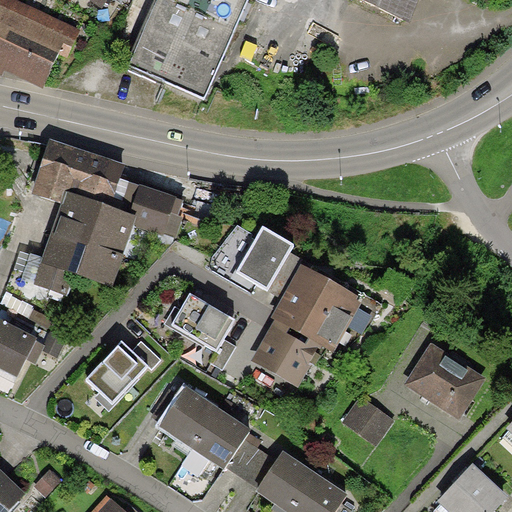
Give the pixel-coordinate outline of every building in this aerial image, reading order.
[(80,30),(15,0),(0,0),(0,75),(3,77),(5,73),(43,90),(58,58),(65,62),(80,30)] [(82,0),(101,11),(108,0),(82,0)] [(156,0),(127,67),(206,101),(249,0),(156,0)] [(354,0),(410,21),(418,0),(354,0)] [(125,166),(50,141),(32,196),(61,206),(34,286),(67,297),(74,277),(112,290),(134,226),(137,218),(130,216),(111,210),(125,166)] [(175,199),(140,186),(130,216),(137,218),(134,226),(163,236),(164,234),(177,238),(184,219),(179,217),(186,197),(177,194),(175,199)] [(294,247),(264,229),(237,274),(267,292),(294,247)] [(358,299),(302,267),(272,320),(275,322),(252,362),(298,388),(322,347),(334,354),(362,305),(357,302),(358,299)] [(190,296),(172,327),(216,353),(235,322),(190,296)] [(0,321),(0,370),(17,379),(37,340),(0,321)] [(161,360),(141,342),(132,352),(149,368),(152,371),(161,360)] [(114,406),(149,368),(132,352),(122,344),(102,366),(101,364),(86,381),(114,406)] [(487,380),(431,344),(404,386),(461,422),(487,380)] [(192,450),(219,409),(186,388),(159,429),(192,450)] [(361,398),(343,423),(377,447),(395,421),(361,398)] [(219,409),(192,450),(225,471),(227,468),(249,434),(251,431),(219,409)] [(281,455),(249,434),(227,468),(259,490),(281,455)] [(256,494),(284,511),(290,511),(315,474),(283,453),(281,455),(259,490),(256,494)] [(496,511),(509,499),(473,465),(437,503),(446,511),(496,511)] [(63,481),(50,469),(34,486),(47,498),(63,481)] [(0,511),(9,511),(26,495),(0,471),(0,511)] [(337,511),(348,496),(315,474),(290,511),(337,511)] [(136,511),(129,505),(123,511),(107,497),(93,511),(136,511)]
